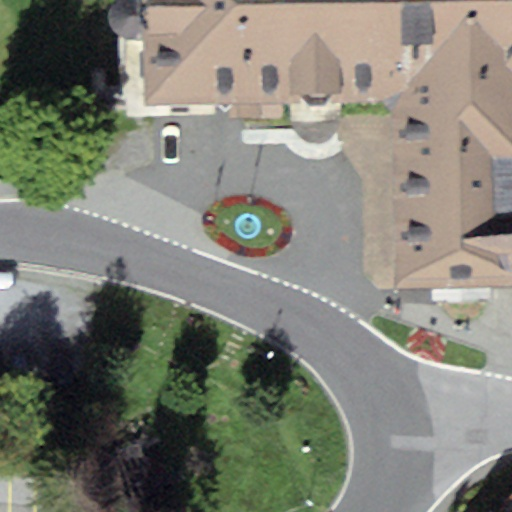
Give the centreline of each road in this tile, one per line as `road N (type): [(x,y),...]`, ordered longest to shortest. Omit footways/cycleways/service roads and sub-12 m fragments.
road 1 (tertiary): [(0,227),(49,228),(130,252),(303,318),(342,345),(388,419)]
road 2 (residential): [(511,417),(388,419)]
